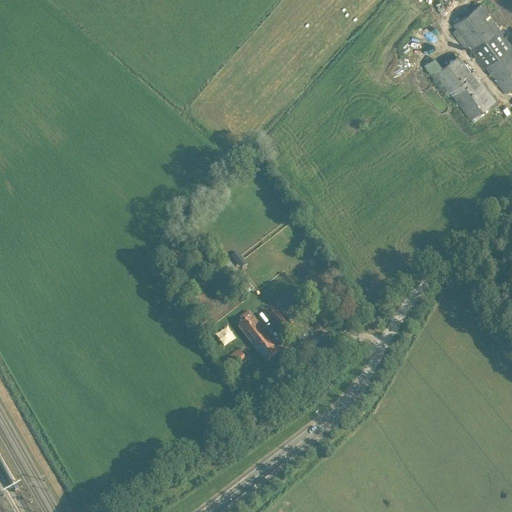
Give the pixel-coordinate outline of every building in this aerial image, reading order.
[(511,86),(511,45),(480,4),(453,24),(461,34),(457,37),(465,48),(469,45),(505,92),(511,86)] [(475,72),(474,74),(459,53),(442,67),(436,58),(425,67),(446,95),(450,91),(464,110),(470,118),(496,99),(475,72)] [(289,327),(278,313),(275,308),(266,315),(280,334),(289,327)] [(273,344),(255,321),(251,315),(237,326),(242,332),(266,362),(278,353),(272,346),(273,344)] [(236,365),(245,358),(239,350),(230,357),(236,365)]
